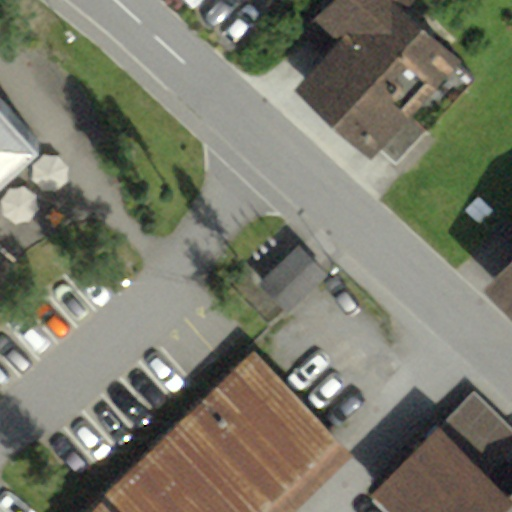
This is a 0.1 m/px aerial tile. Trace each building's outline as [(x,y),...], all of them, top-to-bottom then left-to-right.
[(368,0),(350,0),(283,84),(358,143),(432,50),(368,0)] [(0,178),(36,146),(0,107),(0,178)] [(511,240),(465,289),(511,334),(511,240)] [(241,366),(81,511),(253,511),(320,452),(241,366)] [(511,511),(511,439),(468,397),(370,498),(384,511),(511,511)]
